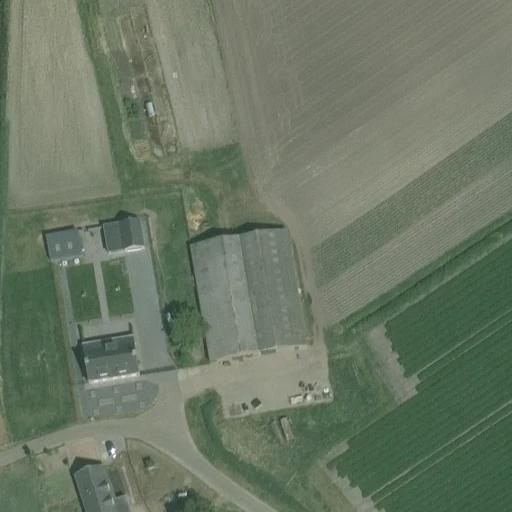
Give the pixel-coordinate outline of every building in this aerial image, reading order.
[(140,226),(119,229),(123,257),(144,254),(140,226)] [(119,229),(104,232),(108,260),(123,257),(119,229)] [(210,364),(211,364),(306,348),(286,232),(190,249),(210,364)] [(50,260),(81,256),(78,234),(46,240),(50,260)] [(153,375),(150,358),(135,361),(131,343),(82,352),(88,386),(153,375)] [(102,471),(77,479),(87,511),(128,511),(126,501),(113,505),(102,471)]
